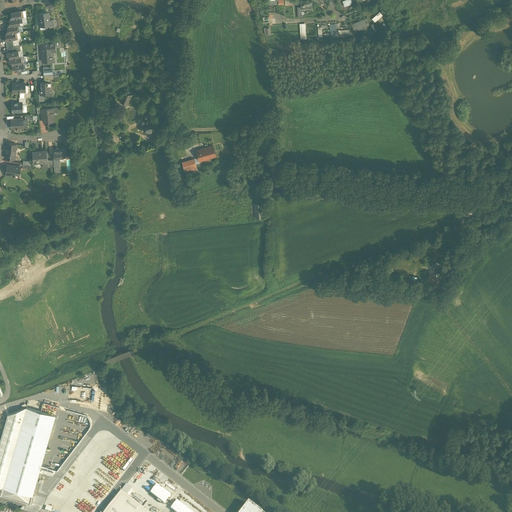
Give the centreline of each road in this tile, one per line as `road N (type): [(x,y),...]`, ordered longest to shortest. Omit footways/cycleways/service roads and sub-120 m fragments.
road 1 (track): [(190,0),(178,128),(254,129),(263,157),(313,196),(442,200),(466,215)]
road 2 (track): [(133,351),(511,196)]
road 3 (track): [(466,215),(434,297),(511,393)]
